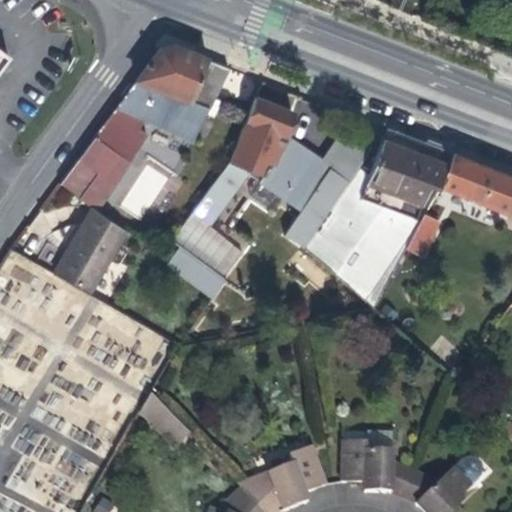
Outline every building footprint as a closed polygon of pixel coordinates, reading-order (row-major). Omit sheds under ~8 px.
[(158,47),(135,78),(190,99),(194,92),(213,99),(214,97),(229,68),(170,45),(158,47)] [(0,74),(11,60),(0,51),(0,74)] [(192,139),(213,99),(194,92),(190,99),(135,78),(115,106),(93,134),(129,159),(140,142),(146,133),(140,127),(145,119),(158,124),(151,140),(166,147),(174,131),(192,139)] [(171,239),(215,269),(226,253),(238,236),(213,219),(240,181),(234,176),(241,166),(267,177),(292,113),(255,98),(249,113),(231,160),(203,194),(195,204),(171,239)] [(358,195),(341,189),(301,247),(369,305),(403,243),(417,218),(413,216),(426,181),(435,185),(447,153),(384,128),(358,195)] [(283,235),(301,247),(341,189),(371,143),(353,131),(283,235)] [(96,210),(129,159),(93,134),(59,180),(90,205),(96,210)] [(511,215),(511,213),(511,178),(447,153),(435,185),(511,215)] [(123,228),(96,210),(90,205),(72,237),(54,269),(90,290),(123,228)] [(420,213),(417,218),(403,243),(418,252),(435,221),(420,213)] [(238,261),(226,253),(215,269),(220,272),(227,277),(238,261)] [(188,436),(149,396),(139,414),(174,450),(188,436)] [(376,492),(390,493),(392,461),(392,451),(362,449),(362,441),(339,441),(340,482),(362,483),(362,492),(376,492)] [(265,474),(281,511),(293,507),(305,502),(302,493),(324,485),(310,447),(288,455),(291,464),(265,474)] [(452,468),(470,486),(480,474),(481,468),(480,461),(478,458),(470,458),(464,459),(452,468)] [(392,461),(390,493),(402,498),(415,471),(392,461)] [(451,468),(437,481),(413,503),(421,511),(453,511),(459,506),(459,500),(471,487),(470,486),(452,468),(451,468)] [(413,503),(437,481),(415,471),(402,498),(413,503)] [(262,511),(280,511),(281,511),(265,474),(237,486),(240,489),(262,511)] [(215,511),(223,511),(224,511),(225,511),(262,511),(240,489),(215,511)] [(109,501),(102,511),(118,511),(121,508),(109,501)]
